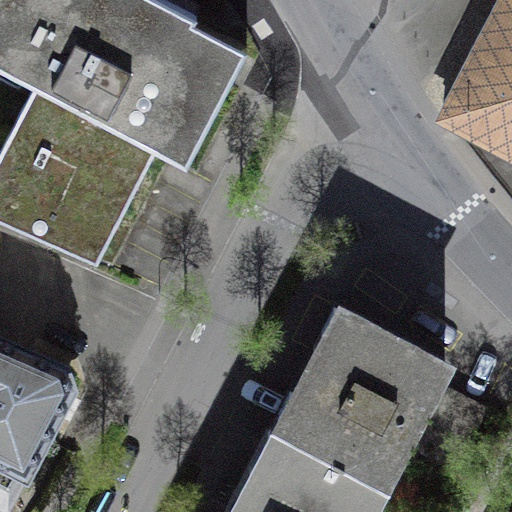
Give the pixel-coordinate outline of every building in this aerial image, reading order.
[(0,0),(0,66),(35,85),(0,152),(0,217),(96,259),(155,146),(186,162),(246,48),(191,19),(194,15),(169,2),(164,0),(0,0)] [(511,0),(495,0),(429,127),(464,145),(511,170),(511,0)] [(307,391),(284,436),(380,486),(403,441),(432,388),(445,363),(340,308),(338,311),(340,312),(308,375),(310,376),(307,383),(304,390),(307,391)] [(64,366),(0,339),(0,505),(7,509),(49,429),(71,387),(67,377),(64,366)] [(457,401),(432,388),(403,441),(454,467),(482,414),(457,401)] [(365,511),(378,488),(379,489),(380,486),(284,436),(253,495),(247,492),(235,511),(365,511)]
